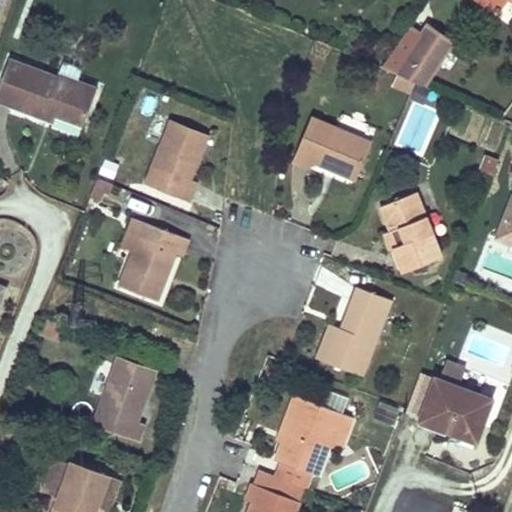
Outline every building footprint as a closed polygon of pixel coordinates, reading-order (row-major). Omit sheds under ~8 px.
[(508,0),(494,0),(490,6),(499,12),(508,0)] [(429,26),(397,74),(416,81),(422,83),(450,41),(429,26)] [(80,82),(84,70),(65,62),(60,74),(59,78),(11,60),(0,88),(0,102),(11,107),(44,120),(46,114),(56,118),(84,128),(99,89),(80,82)] [(419,100),(424,90),(395,76),(390,87),(419,100)] [(56,118),(46,114),(44,120),(53,124),(56,118)] [(312,169),(315,162),(358,179),(373,142),(315,118),(298,163),(312,169)] [(210,137),(173,123),(149,184),(193,201),(201,182),(194,179),(210,137)] [(500,159),(485,154),(479,170),(493,176),(500,159)] [(511,171),(511,174),(511,199),(503,222),(511,225),(511,171)] [(113,184),(99,178),(92,196),(102,201),(105,193),(109,194),(113,184)] [(382,207),(391,231),(401,228),(407,242),(394,247),(395,249),(404,272),(442,257),(417,194),(382,207)] [(511,225),(503,222),(498,235),(511,240),(511,225)] [(192,240),(148,223),(123,288),(161,302),(179,254),(186,257),(192,240)] [(391,231),(385,233),(391,250),(395,249),(394,247),(407,242),(401,228),(391,231)] [(392,300),(358,287),(341,328),(332,325),(330,323),(317,359),(362,375),(392,300)] [(65,327),(46,319),(40,334),(59,341),(65,327)] [(497,364),(506,334),(474,324),(464,354),(497,364)] [(154,372),(118,358),(93,424),(137,440),(143,424),(136,421),(154,372)] [(440,379),(458,386),(464,368),(447,362),(440,379)] [(440,379),(436,378),(420,420),(436,426),(476,440),(492,398),(458,386),(440,379)] [(343,413),(297,395),(290,412),(295,414),(283,442),(276,460),(319,477),(319,475),(330,447),(330,446),(343,413)] [(295,414),(290,412),(279,440),(283,442),(295,414)] [(354,418),(343,413),(330,446),(342,450),(354,418)] [(58,499),(71,464),(49,457),(37,491),(58,499)] [(96,511),(109,477),(71,464),(58,499),(53,511),(96,511)] [(306,486),(259,469),(256,478),(254,483),(300,501),(306,486)] [(295,511),(300,501),(254,483),(247,501),(253,502),(249,511),(295,511)]
